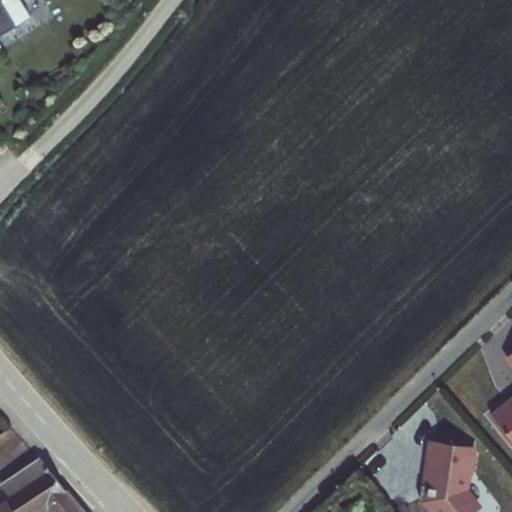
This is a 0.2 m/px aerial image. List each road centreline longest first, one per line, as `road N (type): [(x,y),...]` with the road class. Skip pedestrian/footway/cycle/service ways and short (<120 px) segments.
road 1 (unclassified): [(0,194),(171,0)]
road 2 (residential): [(0,374),(127,511)]
